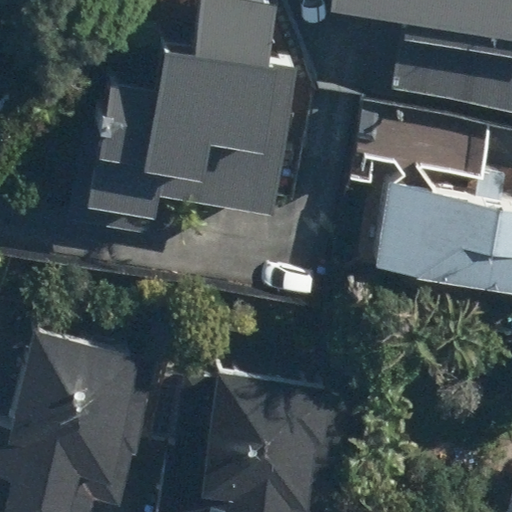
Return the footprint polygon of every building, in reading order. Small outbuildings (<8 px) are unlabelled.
[(114,190),(157,197),(255,211),(258,189),(290,194),(297,141),(275,138),(286,58),(248,53),(255,0),(177,0),(171,44),(135,38),(129,81),(84,75),(65,209),(110,216),(114,190)] [(511,0),(304,0),(304,4),(389,15),(380,85),(511,101),(511,0)] [(511,193),(422,182),(425,164),(470,170),(478,113),(346,95),(336,170),(369,174),(356,270),(511,291),(511,193)] [(144,349),(17,317),(0,384),(0,511),(73,511),(79,492),(106,499),(144,349)] [(174,365),(144,511),(327,511),(337,461),(303,454),(316,385),(198,361),(197,369),(174,365)]
